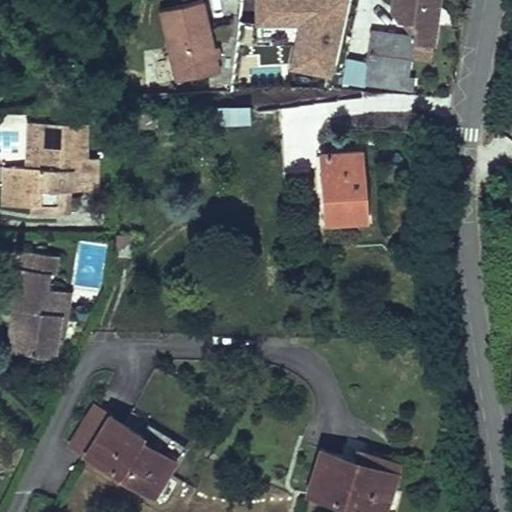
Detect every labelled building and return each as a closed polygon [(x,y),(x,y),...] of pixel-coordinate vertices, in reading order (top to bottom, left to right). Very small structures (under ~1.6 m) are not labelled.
[(328,83),(350,0),(255,0),(255,27),(298,27),(286,71),(328,83)] [(434,37),(437,0),(390,0),(390,3),(397,15),(407,16),(413,26),(412,34),(434,37)] [(174,85),(218,75),(201,1),(158,11),(174,85)] [(413,26),(407,16),(397,15),(395,28),(395,33),(412,34),(413,26)] [(370,30),(367,64),(351,63),(351,65),(350,79),(365,81),(365,85),(412,90),(413,78),(408,78),(412,34),(395,33),(386,32),(370,30)] [(204,107),(205,128),(218,127),(217,122),(248,121),(248,105),(204,107)] [(31,205),(31,210),(57,211),(58,188),(71,189),(72,157),(86,157),(86,121),(35,119),(34,138),(41,138),(41,165),(26,165),(9,165),(9,204),(31,205)] [(26,165),(41,165),(41,138),(34,138),(35,119),(27,119),(26,165)] [(320,153),(326,222),(366,219),(360,150),(320,153)] [(72,157),(71,189),(96,189),(97,157),(86,157),(72,157)] [(58,188),(57,211),(71,211),(71,189),(58,188)] [(116,234),(115,255),(130,256),(131,235),(116,234)] [(19,318),(14,351),(54,357),(56,340),(64,289),(46,286),(48,271),(54,272),(56,254),(16,248),(14,265),(12,265),(6,306),(13,307),(25,308),(24,318),(19,318)] [(69,290),(64,289),(56,340),(62,341),(69,290)] [(7,350),(14,351),(19,318),(24,318),(25,308),(13,307),(7,350)] [(153,493),(181,445),(145,423),(140,431),(94,404),(70,444),(153,493)] [(320,447),(307,492),(371,511),(382,511),(398,462),(357,450),(355,457),(320,447)]
